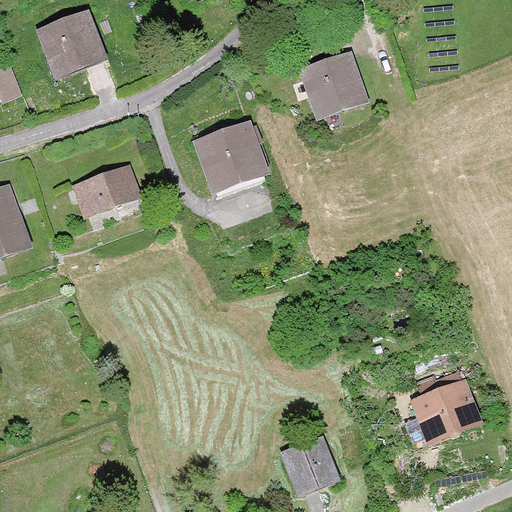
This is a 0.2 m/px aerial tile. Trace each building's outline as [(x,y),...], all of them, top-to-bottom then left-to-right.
[(39,36),(57,85),(107,66),(88,18),(39,36)] [(368,109),(353,59),(302,75),(317,125),(368,109)] [(0,71),(0,102),(1,104),(35,91),(24,62),(0,71)] [(263,154),(254,126),(195,146),(212,195),(250,182),(253,191),(268,186),(258,155),(263,154)] [(120,219),(143,211),(129,171),(73,191),(84,223),(117,212),(120,219)] [(8,190),(0,192),(0,266),(32,255),(8,190)] [(423,402),(412,406),(419,424),(406,429),(415,454),(483,429),(467,386),(440,396),(436,384),(418,390),(423,402)] [(341,488),(324,445),(282,461),(299,505),(341,488)]
